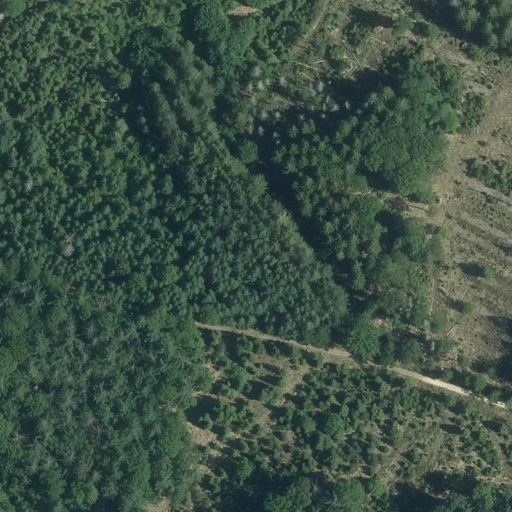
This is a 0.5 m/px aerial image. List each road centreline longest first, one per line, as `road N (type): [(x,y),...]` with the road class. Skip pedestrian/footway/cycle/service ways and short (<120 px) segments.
road 1 (track): [(167,511),(326,350)]
road 2 (track): [(326,350),(119,305)]
road 3 (track): [(511,415),(326,350)]
road 4 (track): [(119,305),(0,258)]
